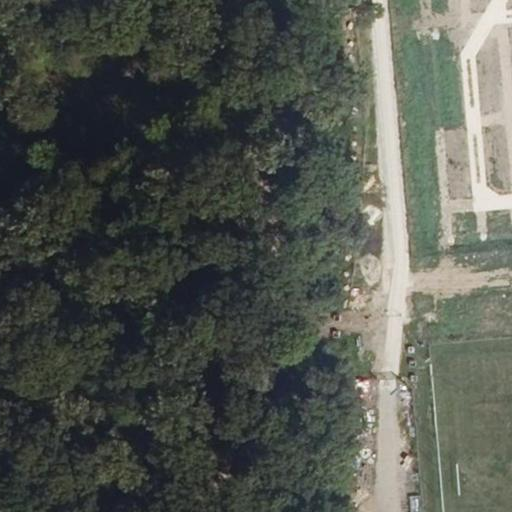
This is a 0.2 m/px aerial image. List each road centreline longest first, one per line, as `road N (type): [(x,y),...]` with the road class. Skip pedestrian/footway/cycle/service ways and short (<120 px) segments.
road 1 (track): [(238,511),(277,360),(291,176),(290,101),(240,0)]
road 2 (track): [(378,0),(399,250),(385,378),(387,511)]
